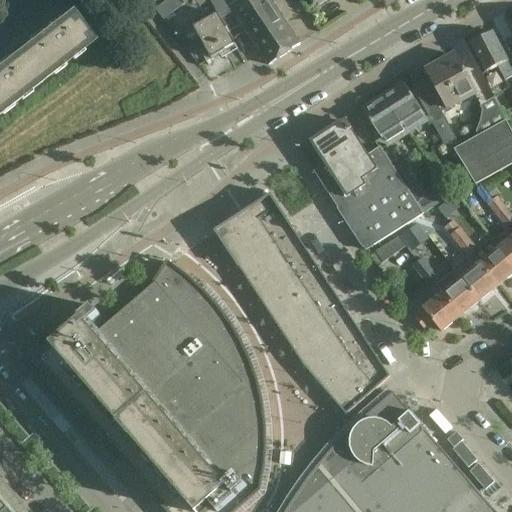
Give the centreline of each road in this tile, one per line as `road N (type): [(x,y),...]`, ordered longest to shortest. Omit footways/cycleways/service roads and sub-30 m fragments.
road 1 (secondary): [(0,288),(154,194),(251,118)]
road 2 (secondary): [(251,118),(0,239)]
road 3 (residential): [(316,220),(411,372),(465,385)]
road 4 (secondary): [(251,118),(449,0)]
road 5 (residential): [(108,511),(0,388)]
